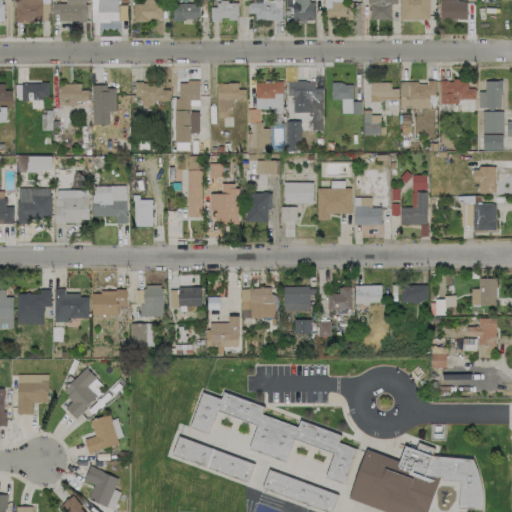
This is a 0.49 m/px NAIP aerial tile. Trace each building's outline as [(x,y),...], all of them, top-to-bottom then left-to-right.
[(48,0),(13,0),(14,22),(49,21),(48,0)] [(85,0),(64,0),(65,3),(51,3),(51,14),(58,14),(58,21),(85,20),(85,0)] [(117,0),(90,0),(91,21),(118,21),(117,0)] [(132,20),(161,20),(161,0),(132,0),(132,20)] [(254,20),(281,19),(281,0),(261,0),(247,0),(247,13),(254,13),(254,20)] [(307,0),(292,0),(293,23),(306,23),(306,19),(314,19),(313,1),(308,1),(307,0)] [(343,0),(342,0),(324,0),(325,20),(352,19),(352,0),(343,0)] [(390,19),(390,3),(397,3),(396,0),(367,0),(368,19),(390,19)] [(428,0),(399,0),(399,20),(429,19),(428,0)] [(465,0),(447,0),(439,0),(439,19),(466,19),(465,0)] [(237,19),(237,1),(216,1),(216,7),(210,7),(210,22),(220,22),(220,19),(237,19)] [(172,20),(199,19),(199,3),(172,3),(172,20)] [(456,103),(438,103),(438,80),(446,80),(446,81),(451,81),(451,78),(457,78),(457,81),(465,81),(465,88),(472,88),(472,98),(456,98),(456,103)] [(177,82),(177,97),(173,98),(173,141),(188,142),(188,99),(197,99),(197,82),(197,80),(186,80),(185,82),(177,82)] [(280,80),(280,109),(271,110),(271,108),(253,108),(253,82),(262,82),(262,80),(273,80),(273,81),(280,80)] [(310,129),(319,129),(319,88),(312,88),(312,81),(303,82),(303,80),(285,80),(285,94),(291,94),(291,111),(309,111),(310,129)] [(398,108),(427,108),(427,94),(433,94),(433,80),(425,80),(425,84),(416,84),(416,81),(398,81),(398,108)] [(501,107),(500,80),(484,80),(485,91),(478,91),(478,108),(501,107)] [(168,99),(168,89),(161,89),(160,83),(142,82),(142,81),(134,81),(134,95),(140,95),(139,99),(141,99),(140,105),(151,104),(151,101),(154,101),(154,99),(168,99)] [(349,112),(349,98),(350,98),(350,84),(341,84),(341,82),(339,82),(339,81),(329,81),(329,99),(339,99),(339,112),(349,112)] [(367,82),(388,81),(388,88),(395,88),(396,98),(378,98),(378,100),(368,101),(367,82)] [(15,84),(20,84),(21,83),(39,83),(39,82),(47,82),(47,94),(36,94),(36,99),(31,99),(31,101),(20,100),(21,97),(14,97),(15,84)] [(224,117),(224,107),(231,107),(231,99),(236,99),(236,101),(240,101),(241,99),(243,99),(243,89),(236,89),(236,82),(226,82),(226,83),(215,83),(215,116),(224,117)] [(0,100),(10,100),(11,90),(3,90),(3,83),(0,83),(0,100)] [(59,83),(80,83),(80,89),(87,90),(87,100),(74,100),(75,104),(59,104),(59,83)] [(91,85),(105,84),(105,87),(115,88),(114,111),(108,111),(108,123),(92,124),(91,85)] [(502,133),(503,111),(482,111),(482,133),(502,133)] [(362,134),(379,135),(379,112),(362,112),(362,134)] [(299,120),(286,120),(286,150),(300,150),(299,120)] [(248,153),(261,153),(260,148),(268,148),(268,128),(260,128),(260,122),(247,122),(248,153)] [(502,150),(502,134),(482,134),(482,150),(502,150)] [(51,156),(26,155),(26,170),(51,171),(51,156)] [(279,160),(255,160),(255,173),(278,174),(279,160)] [(495,167),(472,167),(472,181),(478,181),(478,193),(495,193),(495,167)] [(201,216),(202,170),(186,170),(186,216),(201,216)] [(410,206),(415,206),(415,189),(425,189),(425,175),(411,175),(410,206)] [(313,182),(283,182),(282,202),(312,202),(313,182)] [(239,185),(220,184),(220,193),(208,193),(208,210),(217,210),(217,224),(238,224),(239,185)] [(91,216),(115,216),(115,223),(125,223),(126,186),(92,185),(91,216)] [(50,218),(50,187),(17,188),(17,223),(28,223),(28,218),(50,218)] [(351,213),(350,188),(316,188),(317,220),(328,219),(328,213),(351,213)] [(88,221),(88,189),(54,190),(54,222),(88,221)] [(245,221),(269,221),(269,192),(246,192),(245,221)] [(399,224),(426,224),(426,192),(416,192),(416,206),(399,207),(399,224)] [(134,225),(152,225),(151,197),(133,198),(134,225)] [(354,224),(380,224),(380,207),(371,207),(370,197),(353,197),(354,224)] [(0,223),(12,224),(13,206),(4,206),(5,198),(0,198),(0,223)] [(495,230),(495,203),(472,203),(472,230),(495,230)] [(280,221),(295,221),(296,206),(280,206),(280,221)] [(495,304),(495,277),(477,278),(478,288),(470,288),(471,304),(495,304)] [(380,284),(353,285),(354,303),(380,303),(380,284)] [(426,285),(400,284),(400,301),(426,302),(426,285)] [(162,285),(141,285),(142,316),(162,315),(162,285)] [(314,286),(282,287),(283,310),(309,310),(308,294),(314,294),(314,286)] [(338,293),(326,293),(327,310),(351,309),(350,286),(338,286),(338,293)] [(200,306),(200,287),(169,288),(170,306),(200,306)] [(240,288),(241,317),(273,317),(273,287),(240,288)] [(54,319),(88,319),(87,294),(64,294),(64,288),(53,289),(54,319)] [(13,297),(5,297),(5,289),(0,289),(0,327),(12,328),(13,297)] [(16,324),(43,324),(42,306),(50,306),(50,289),(39,289),(39,293),(16,293),(16,324)] [(92,315),(117,314),(116,306),(125,306),(125,290),(91,291),(92,315)] [(435,315),(444,314),(443,306),(454,305),(454,297),(434,298),(435,315)] [(208,323),(209,346),(238,346),(238,315),(228,315),(228,322),(208,323)] [(495,317),(477,318),(477,326),(466,326),(466,337),(477,336),(478,345),(495,344),(495,317)] [(309,319),(293,320),(294,333),(310,333),(309,319)] [(328,320),(318,321),(318,335),(329,334),(328,320)] [(152,347),(152,323),(129,323),(129,348),(152,347)] [(462,350),(475,350),(476,338),(462,338),(462,350)] [(430,367),(446,367),(445,346),(430,346),(430,367)] [(75,418),(105,387),(84,367),(62,391),(72,400),(64,408),(75,418)] [(48,403),(47,374),(16,375),(17,414),(32,414),(31,403),(48,403)] [(257,424),(249,449),(286,461),(292,439),(333,452),(325,477),(344,483),(355,448),(338,442),(340,434),(300,421),(298,426),(261,414),(264,405),(224,393),(222,398),(200,392),(189,427),(209,433),(216,411),(257,424)] [(87,452),(123,441),(115,414),(90,422),(94,436),(84,439),(87,452)] [(348,500),(386,511),(427,511),(439,477),(462,484),(456,505),(471,510),(484,468),(433,451),(434,448),(419,443),(416,449),(404,445),(399,460),(364,449),(348,500)] [(120,492),(113,489),(118,478),(89,466),(83,480),(93,484),(87,498),(112,509),(120,492)] [(261,488),(329,511),(331,511),(337,494),(267,470),(261,488)] [(60,505),(65,511),(84,511),(71,495),(60,505)]
